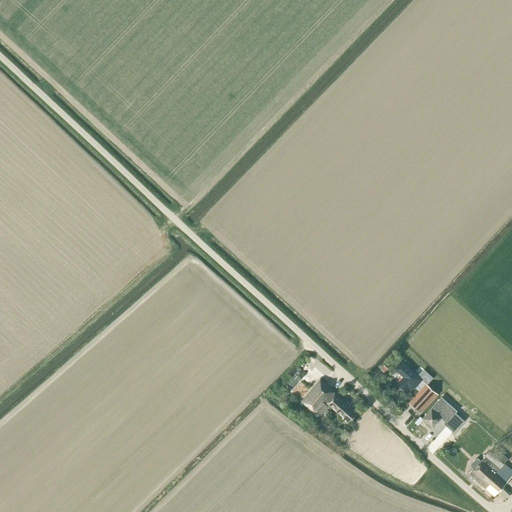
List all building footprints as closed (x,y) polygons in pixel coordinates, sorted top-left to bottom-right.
[(422,380),(402,361),(395,369),(403,376),(396,383),(407,393),(413,386),(415,388),(422,380)] [(315,415),(325,404),(347,423),(350,419),(351,420),(353,417),(352,416),(356,412),(335,393),(319,380),(300,402),(315,415)] [(415,388),(419,391),(408,402),(420,414),(438,395),(422,380),(415,388)] [(422,419),(432,428),(448,411),(438,401),(422,419)] [(449,425),(455,429),(462,421),(456,416),(449,425)] [(482,461),(477,458),(476,458),(470,464),(471,466),(474,469),(468,474),(494,496),(508,481),(501,474),(508,480),(511,475),(511,471),(503,464),(508,459),(493,447),(485,456),(486,457),(482,461)]
